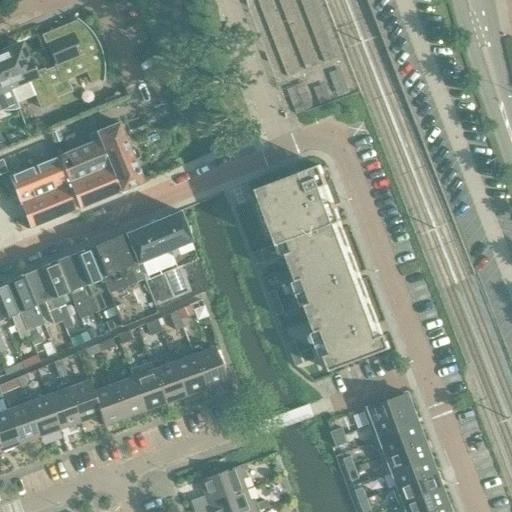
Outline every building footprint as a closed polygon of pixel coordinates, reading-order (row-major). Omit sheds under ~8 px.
[(79,21),(43,37),(55,65),(55,66),(67,92),(71,90),(66,77),(86,68),(91,80),(102,76),(102,77),(102,78),(102,80),(101,81),(102,81),(103,80),(103,78),(103,77),(103,76),(103,74),(103,73),(103,71),(103,70),(103,69),(103,67),(103,66),(103,64),(103,63),(103,62),(103,60),(103,59),(102,57),(102,56),(102,55),(101,53),(101,52),(100,51),(100,49),(100,48),(99,47),(99,45),(98,44),(97,43),(97,42),(96,40),(95,39),(95,38),(94,37),(93,36),(92,34),(92,33),(91,32),(90,31),(89,30),(88,29),(87,28),(86,27),(85,26),(84,25),(83,24),(82,23),(81,22),(80,21),(79,20),(78,20),(77,19),(75,18),(75,19),(76,20),(77,21),(79,21)] [(0,52),(0,58),(12,87),(29,79),(41,108),(57,101),(56,97),(67,92),(55,66),(45,70),(44,69),(35,72),(30,59),(27,60),(20,44),(0,52)] [(0,112),(14,111),(19,109),(11,87),(12,87),(0,58),(0,112)] [(98,140),(86,144),(97,171),(109,166),(120,192),(142,183),(139,175),(140,173),(139,169),(136,167),(133,161),(138,159),(139,157),(136,151),(133,149),(129,151),(117,123),(95,132),(98,140)] [(57,130),(50,133),(54,143),(61,140),(57,130)] [(64,153),(8,176),(11,185),(29,229),(86,206),(120,192),(109,166),(97,171),(86,144),(64,153)] [(320,166),(256,190),(261,203),(255,205),(267,237),(273,235),(277,246),(287,242),(291,253),(285,255),(296,282),(301,280),(310,304),(305,306),(315,333),(320,331),(329,355),(324,357),(329,371),(389,349),(343,229),(335,205),(340,203),(332,181),(326,183),(320,166)] [(191,241),(179,211),(123,233),(154,310),(207,289),(191,241)] [(155,313),(154,310),(123,233),(90,247),(113,305),(118,317),(121,326),(155,313)] [(90,247),(73,254),(97,312),(113,305),(90,247)] [(260,250),(253,253),(257,265),(265,262),(260,250)] [(73,254),(56,261),(69,292),(68,293),(78,319),(97,312),(73,254)] [(64,329),(73,326),(63,304),(65,303),(62,295),(68,293),(69,292),(56,261),(40,268),(62,321),(61,321),(64,329)] [(40,268),(23,275),(36,305),(43,302),(52,325),(61,321),(62,321),(40,268)] [(23,275),(6,281),(29,335),(28,336),(32,345),(39,342),(34,328),(44,324),(36,305),(23,275)] [(6,281),(0,283),(0,312),(2,318),(9,316),(18,339),(28,336),(29,335),(6,281)] [(275,290),(268,293),(272,304),(280,302),(275,290)] [(280,302),(272,304),(276,316),(284,313),(280,302)] [(176,311),(180,321),(194,315),(190,305),(176,311)] [(182,327),(180,321),(176,311),(168,314),(174,330),(182,327)] [(121,326),(118,317),(105,322),(109,331),(121,326)] [(162,331),(157,319),(145,324),(150,336),(162,331)] [(91,328),(84,331),(85,332),(88,340),(95,337),(91,328)] [(133,340),(129,331),(118,335),(121,345),(133,340)] [(85,332),(68,339),(72,347),(88,340),(85,332)] [(115,346),(112,338),(95,345),(98,353),(115,346)] [(294,341),(287,344),(291,355),(299,352),(294,341)] [(88,357),(98,353),(95,345),(85,349),(88,357)] [(201,352),(199,347),(189,351),(204,389),(226,381),(213,347),(201,352)] [(171,363),(183,397),(204,389),(189,351),(182,354),(184,358),(171,363)] [(299,352),(291,355),(295,367),(303,364),(299,352)] [(37,355),(21,362),(23,368),(31,365),(39,361),(37,355)] [(55,362),(53,363),(57,374),(65,371),(61,360),(55,362)] [(20,362),(3,369),(5,375),(22,368),(20,362)] [(161,367),(159,362),(149,365),(163,404),(183,397),(171,363),(161,367)] [(141,368),(143,373),(130,378),(143,411),(163,404),(149,365),(141,368)] [(65,371),(57,374),(61,385),(63,384),(69,382),(65,371)] [(26,374),(18,378),(22,389),(27,387),(29,381),(26,374)] [(120,381),(118,377),(108,380),(122,419),(143,411),(130,378),(120,381)] [(72,381),(69,382),(63,384),(78,422),(99,415),(103,426),(86,379),(74,384),(72,381)] [(108,380),(102,383),(103,388),(93,391),(88,379),(86,379),(103,426),(122,419),(108,380)] [(10,381),(0,385),(0,393),(1,395),(14,389),(10,381)] [(58,390),(45,395),(50,409),(57,430),(78,422),(73,409),(63,384),(61,385),(57,387),(58,390)] [(406,394),(363,410),(369,426),(412,410),(406,394)] [(24,399),(38,437),(57,430),(45,395),(34,399),(32,396),(24,399)] [(17,406),(5,410),(18,444),(38,437),(24,399),(16,402),(17,406)] [(0,450),(18,444),(5,410),(0,411),(0,450)] [(412,410),(369,426),(375,442),(418,426),(412,410)] [(418,426),(375,442),(381,457),(424,442),(418,426)] [(331,432),(333,439),(344,435),(342,428),(331,432)] [(344,435),(333,440),(336,448),(348,443),(344,435)] [(424,442),(381,457),(387,473),(430,457),(424,442)] [(351,457),(343,460),(347,471),(355,468),(351,457)] [(430,457),(387,473),(388,474),(394,472),(400,486),(393,489),(435,473),(430,457)] [(200,481),(206,496),(192,501),(194,509),(247,490),(243,478),(247,477),(243,465),(200,481)] [(355,468),(347,471),(352,482),(359,479),(355,468)] [(435,473),(393,489),(399,505),(441,489),(435,473)] [(362,488),(355,491),(359,502),(367,499),(362,488)] [(441,489),(399,505),(401,511),(429,511),(447,505),(441,489)] [(257,504),(255,499),(251,501),(247,490),(194,509),(195,511),(256,511),(259,511),(257,504)] [(367,499),(359,502),(362,511),(366,511),(371,511),(367,499)] [(267,500),(257,504),(259,511),(270,507),(267,500)]
